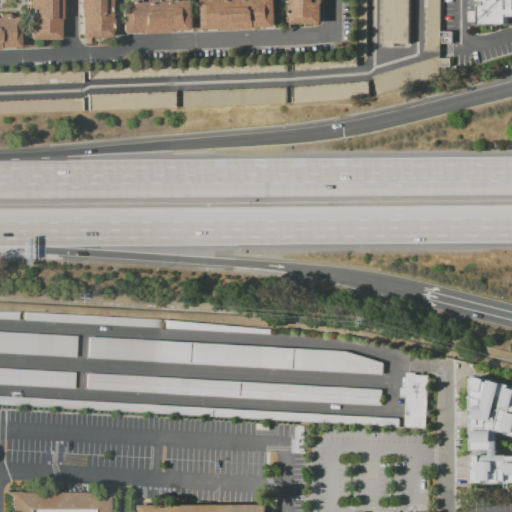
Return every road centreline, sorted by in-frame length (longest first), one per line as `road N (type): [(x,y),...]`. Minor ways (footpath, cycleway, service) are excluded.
road 1 (motorway): [(10,230),(511,226)]
road 2 (motorway): [(511,171),(37,175)]
road 3 (residential): [(0,57),(298,39),(332,33),(332,0)]
road 4 (motorway): [(10,230),(48,250),(322,272)]
road 5 (motorway): [(343,130),(66,152),(37,175)]
road 6 (motorway): [(511,88),(343,130)]
